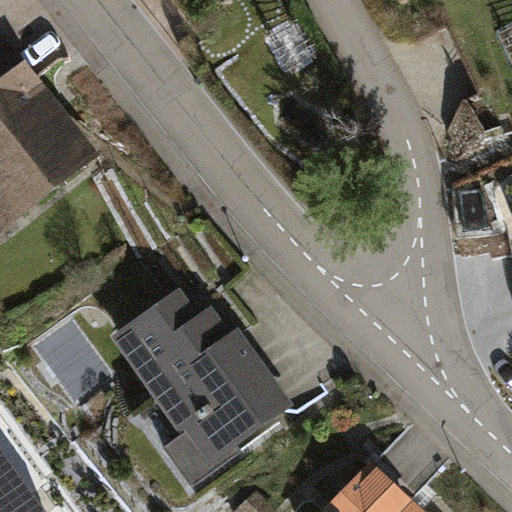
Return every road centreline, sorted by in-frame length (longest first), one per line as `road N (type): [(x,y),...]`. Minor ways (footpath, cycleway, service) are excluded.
road 1 (residential): [(99,0),(272,215),(383,330)]
road 2 (residential): [(383,330),(415,265),(422,178),(325,0)]
road 3 (residential): [(383,330),(511,452)]
